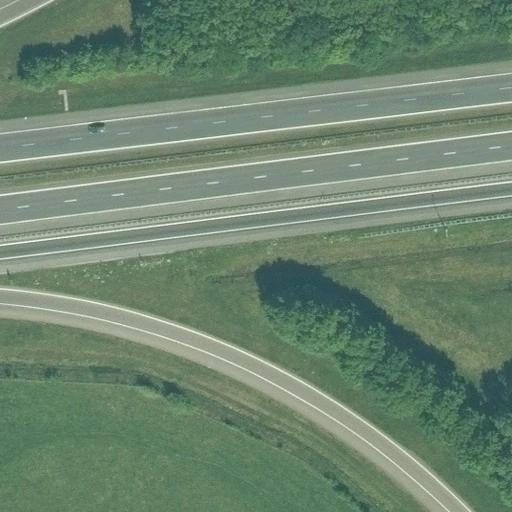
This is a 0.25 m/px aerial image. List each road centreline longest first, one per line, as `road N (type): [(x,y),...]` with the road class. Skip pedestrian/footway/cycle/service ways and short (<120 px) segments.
road 1 (motorway): [(0,296),(75,305),(167,330),(263,370),(392,451),(456,511)]
road 2 (motorway): [(0,252),(511,189)]
road 3 (motorway): [(0,209),(511,146)]
road 4 (motorway): [(511,88),(0,149)]
